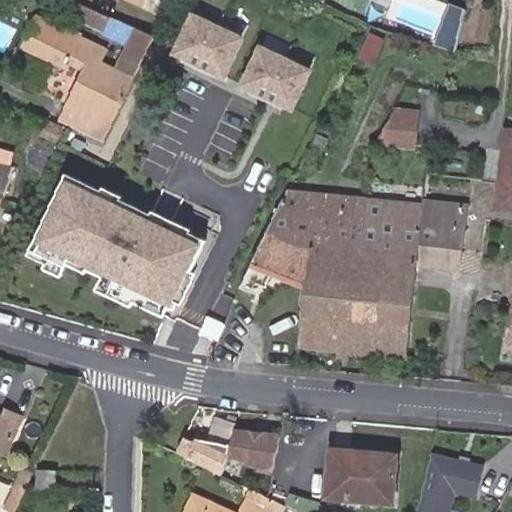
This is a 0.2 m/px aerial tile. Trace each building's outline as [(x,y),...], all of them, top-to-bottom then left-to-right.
[(143,0),(118,0),(139,10),(143,0)] [(458,48),(470,7),(451,2),(440,43),(458,48)] [(241,35),(183,7),(162,51),(220,78),(241,35)] [(87,109),(77,131),(96,139),(150,34),(111,16),(104,29),(121,36),(117,46),(125,49),(114,69),(104,64),(84,55),(76,70),(63,97),(87,109)] [(58,62),(76,70),(84,55),(104,64),(108,54),(35,20),(20,56),(55,72),(58,62)] [(121,36),(104,29),(100,38),(117,46),(121,36)] [(385,46),(369,38),(357,61),(373,70),(385,46)] [(306,68),(248,41),(227,85),(285,112),(306,68)] [(52,119),(64,125),(77,131),(87,109),(63,97),(52,119)] [(419,110),(395,107),(373,146),(417,149),(419,110)] [(60,134),(42,125),(34,143),(51,151),(60,134)] [(511,134),(503,133),(500,154),(511,156),(511,134)] [(511,156),(500,154),(491,219),(511,221),(511,156)] [(35,250),(167,310),(196,245),(65,186),(35,250)] [(274,273),(298,279),(301,262),(390,270),(393,251),(418,255),(425,205),(286,193),(242,285),(254,290),(256,285),(265,288),(274,273)] [(418,255),(417,265),(455,270),(465,206),(426,199),(425,205),(418,255)] [(390,270),(383,318),(408,320),(418,255),(393,251),(390,270)] [(298,279),(295,309),(383,318),(390,270),(301,262),(298,279)] [(292,345),(403,355),(404,348),(408,320),(383,318),(295,309),(292,345)] [(226,429),(235,405),(218,399),(209,423),(226,429)] [(0,454),(5,456),(21,417),(6,411),(3,418),(0,416),(0,454)] [(274,439),(228,435),(227,439),(225,450),(220,464),(234,468),(234,471),(265,477),(274,439)] [(220,464),(225,450),(194,444),(192,444),(190,446),(190,447),(178,441),(170,456),(216,478),(220,464)] [(497,496),(507,464),(468,453),(458,484),(497,496)] [(386,507),(389,460),(325,455),(322,502),(386,507)] [(30,495),(50,494),(49,473),(29,474),(30,495)] [(491,511),(511,511),(511,485),(506,482),(491,511)] [(241,490),(230,511),(276,511),(278,507),(241,490)] [(466,511),(468,507),(422,494),(418,511),(466,511)] [(219,511),(187,496),(179,511),(219,511)] [(278,499),(278,508),(286,511),(308,511),(308,502),(278,499)]
